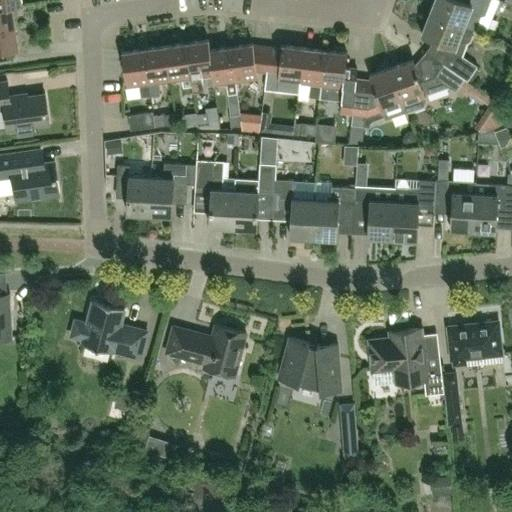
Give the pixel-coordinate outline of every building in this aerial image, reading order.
[(434,0),(430,12),(464,25),(475,30),(481,15),(485,14),(490,0),(461,0),(462,0),(461,0),(434,0)] [(22,4),(22,3),(0,6),(0,28),(15,26),(13,5),(22,4)] [(463,55),(467,43),(471,41),(475,30),(464,25),(430,12),(422,34),(440,41),(442,47),(458,58),(451,68),(465,78),(468,80),(478,65),(463,55)] [(0,50),(19,48),(15,26),(0,28),(0,50)] [(208,39),(187,42),(191,77),(194,91),(204,90),(202,76),(213,74),(214,84),(208,39)] [(209,39),(208,39),(214,84),(226,82),(228,94),(238,93),(236,81),(231,46),(210,49),(209,39)] [(191,77),(187,42),(166,45),(170,80),(182,79),(183,87),(192,85),(193,91),(194,91),(191,77)] [(257,70),(267,71),(270,46),(253,44),(253,43),(231,46),(236,81),(258,78),(257,70)] [(299,92),(304,47),(282,44),(282,47),(270,46),(267,71),(265,88),(277,89),(299,92)] [(166,45),(144,48),(149,83),(151,95),(160,94),(158,82),(170,80),(166,45)] [(325,49),(304,47),(299,92),(298,102),(307,103),(308,96),(320,97),(321,84),(325,49)] [(151,95),(149,83),(144,48),(122,51),(127,86),(140,84),(142,96),(151,95)] [(357,77),(357,69),(346,68),(347,52),(325,49),(321,84),(320,97),(342,100),(341,111),(353,113),(354,99),(357,77)] [(414,59),(392,67),(404,102),(402,103),(406,114),(424,108),(428,99),(426,94),(448,86),(456,91),(465,78),(451,68),(443,63),(434,76),(421,81),(414,59)] [(371,79),(357,77),(354,99),(367,101),(365,115),(365,116),(382,110),(386,121),(406,114),(402,103),(404,102),(392,67),(369,74),(371,79)] [(8,81),(0,81),(0,107),(4,107),(7,129),(49,123),(45,93),(20,97),(20,94),(9,95),(8,81)] [(365,116),(365,115),(367,101),(354,99),(353,113),(351,124),(364,126),(365,116)] [(484,113),(490,117),(500,124),(509,110),(499,104),(493,100),(484,113)] [(231,126),(241,124),(238,105),(231,106),(232,115),(229,115),(231,126)] [(154,115),(153,115),(153,111),(128,115),(130,129),(155,126),(154,115)] [(207,112),(197,113),(198,124),(208,122),(207,112)] [(187,125),(198,124),(197,113),(186,115),(187,125)] [(298,133),(315,135),(317,124),(299,122),(298,133)] [(482,127),(482,138),(499,138),(499,127),(482,127)] [(0,153),(0,177),(13,176),(16,201),(60,194),(55,160),(45,162),(43,148),(0,153)] [(197,164),(196,180),(195,187),(212,188),(210,225),(233,227),(236,189),(223,188),(224,160),(197,159),(197,164)] [(186,180),(196,180),(197,164),(164,162),(164,176),(151,176),(150,213),(172,215),(174,173),(186,174),(186,180)] [(236,177),(236,189),(233,227),(257,228),(259,190),(275,191),(276,178),(277,163),(260,162),(259,178),(236,177)] [(118,164),(117,174),(129,175),(130,175),(130,164),(118,164)] [(127,212),(150,213),(151,176),(130,175),(129,175),(127,212)] [(290,236),(313,237),(315,198),(316,180),(276,178),(275,191),(280,192),(280,197),(292,197),(290,236)] [(473,230),(476,180),(436,178),(436,179),(435,198),(453,199),(451,228),(473,230)] [(410,188),(395,187),(393,238),(417,239),(419,197),(435,198),(436,179),(420,179),(419,191),(409,191),(410,188)] [(497,206),(511,206),(511,184),(476,182),(476,180),(473,230),(496,231),(497,206)] [(368,236),(393,238),(395,187),(382,186),(356,184),(355,187),(355,198),(370,199),(368,236)] [(355,201),(355,198),(355,187),(328,185),(327,199),(315,198),(313,237),(337,238),(340,200),(355,201)] [(35,295),(33,281),(16,283),(17,297),(35,295)] [(0,338),(12,338),(10,293),(0,293),(0,338)] [(124,308),(94,300),(88,321),(75,318),(70,336),(83,339),(82,343),(113,351),(113,350),(140,357),(147,330),(120,323),(124,308)] [(502,353),(498,321),(448,326),(452,359),(454,358),(455,363),(465,362),(465,357),(502,353)] [(235,375),(247,332),(216,324),(213,336),(174,325),(167,352),(205,363),(204,367),(235,375)] [(374,384),(396,382),(427,379),(421,327),(390,330),(391,337),(370,339),(374,384)] [(290,336),(279,377),(299,383),(299,381),(321,387),(321,391),(342,389),(338,343),(317,345),(310,343),(310,342),(290,336)] [(459,394),(445,395),(448,424),(462,422),(459,394)] [(408,440),(423,435),(417,421),(403,426),(408,440)]
